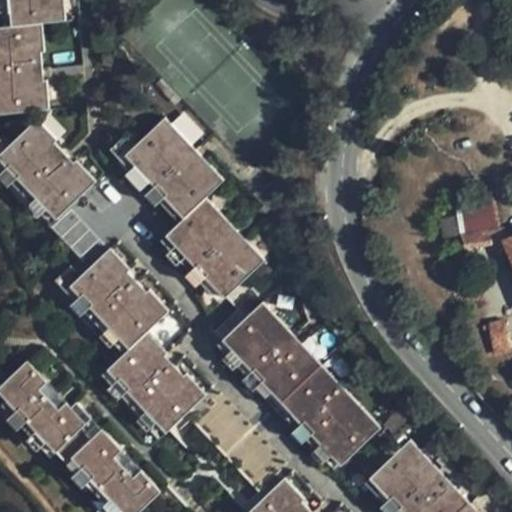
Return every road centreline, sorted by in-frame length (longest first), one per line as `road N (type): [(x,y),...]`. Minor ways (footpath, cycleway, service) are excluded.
road 1 (residential): [(350,511),(186,341),(205,322),(111,217),(108,167),(81,138),(98,113),(81,0)]
road 2 (secondary): [(511,458),(390,324),(350,237),(344,151),(354,73),(370,39),(407,0)]
